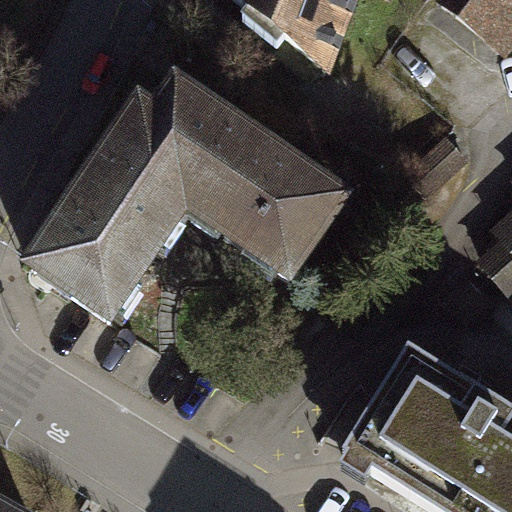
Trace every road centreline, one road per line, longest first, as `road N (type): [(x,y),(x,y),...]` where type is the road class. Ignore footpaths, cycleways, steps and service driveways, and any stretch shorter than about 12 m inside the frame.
road 1 (residential): [(0,375),(219,511)]
road 2 (residential): [(99,0),(0,198)]
